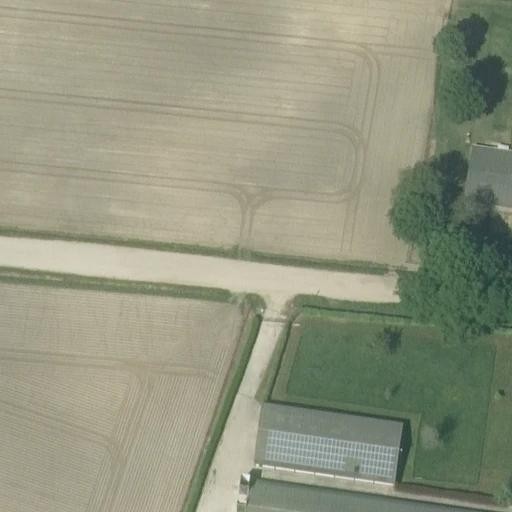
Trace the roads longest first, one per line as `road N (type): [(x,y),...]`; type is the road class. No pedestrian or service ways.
road 1 (track): [(0,259),(511,313)]
road 2 (unknown): [(262,286),(196,511)]
